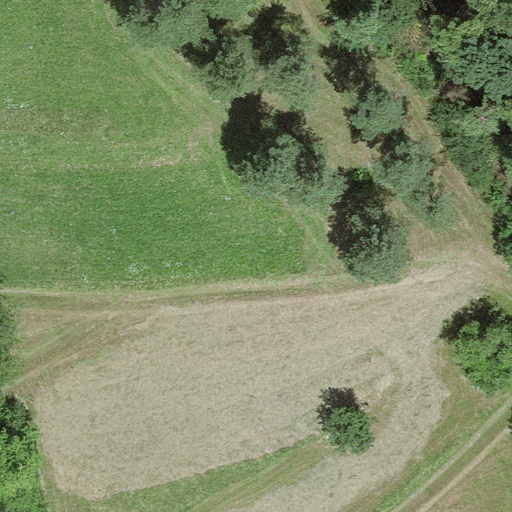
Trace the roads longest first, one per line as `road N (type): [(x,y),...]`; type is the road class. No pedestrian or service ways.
road 1 (track): [(0,303),(306,286),(459,262),(511,269)]
road 2 (track): [(0,370),(174,290)]
road 3 (track): [(511,413),(391,511)]
